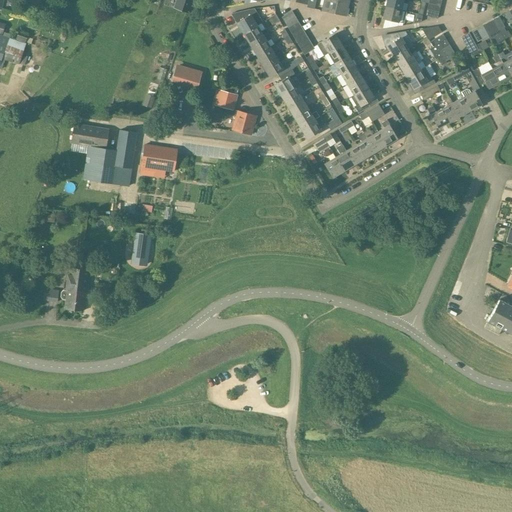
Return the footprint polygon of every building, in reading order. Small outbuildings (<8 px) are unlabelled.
[(193,0),(176,0),(175,4),(190,9),(188,13),(189,13),(193,0)] [(348,5),(326,0),(324,0),(323,10),(346,15),(348,5)] [(387,0),(386,6),(401,10),(403,3),(406,4),(406,0),(387,0)] [(429,3),(427,9),(439,12),(441,6),(429,3)] [(398,23),(401,10),(386,6),(383,19),(398,23)] [(246,9),(232,13),(238,22),(237,23),(244,33),(257,25),(261,23),(263,22),(255,8),(246,9)] [(438,18),(439,12),(427,9),(426,15),(438,18)] [(281,17),(285,23),(296,17),(292,11),(281,17)] [(276,14),(269,18),(273,25),(280,20),(276,14)] [(499,16),(494,19),(499,30),(504,27),(505,27),(499,16)] [(285,23),(288,28),(299,21),(296,17),(285,23)] [(494,19),(488,22),(494,33),(499,30),(494,19)] [(288,28),(291,33),(302,27),(299,21),(288,28)] [(494,33),(488,22),(482,25),(488,36),(494,33)] [(257,25),(244,33),(250,44),(269,33),(266,28),(265,29),(260,32),(257,25)] [(482,25),(477,28),(483,39),(488,36),(482,25)] [(422,29),(427,37),(427,36),(429,39),(442,32),(438,26),(422,29)] [(291,33),(294,38),(305,32),(302,27),(291,33)] [(506,31),(504,27),(499,30),(504,39),(511,35),(508,30),(506,31)] [(483,39),(477,28),(471,31),(477,42),(483,39)] [(284,38),(288,35),(285,29),(280,32),(284,38)] [(499,30),(494,33),(488,36),(490,38),(495,38),(497,42),(504,39),(499,30)] [(387,46),(394,57),(407,49),(414,45),(405,31),(385,35),(389,45),(387,46)] [(294,38),(297,43),(308,37),(305,32),(294,38)] [(478,49),(476,45),(469,32),(461,37),(467,48),(470,53),(478,49)] [(269,33),(250,44),(257,55),(270,47),(267,42),(272,38),(269,33)] [(323,56),(328,53),(342,45),(335,33),(316,45),(323,56)] [(5,53),(21,59),(25,45),(26,43),(9,38),(10,37),(1,35),(0,34),(0,67),(3,59),(5,53)] [(432,40),(436,45),(446,39),(443,34),(432,40)] [(292,42),(288,35),(284,38),(288,44),(292,42)] [(427,36),(427,37),(422,39),(426,45),(431,43),(429,39),(427,36)] [(297,43),(300,48),(311,42),(308,37),(297,43)] [(449,44),(446,39),(436,45),(436,46),(439,50),(449,44)] [(311,42),(300,48),(304,55),(315,48),(311,42)] [(449,44),(439,50),(440,51),(442,56),(453,50),(449,44)] [(328,53),(334,63),(348,55),(342,45),(328,53)] [(273,52),(270,47),(257,55),(263,65),(281,54),(278,50),(273,52)] [(394,57),(400,67),(419,56),(416,51),(411,54),(407,49),(394,57)] [(456,55),(453,50),(442,56),(443,56),(446,61),(451,58),(456,55)] [(281,54),(263,65),(270,76),(277,72),(279,77),(292,69),(304,61),(301,56),(284,66),(284,67),(283,68),(279,62),(284,59),(281,54)] [(490,65),(492,69),(499,82),(510,76),(501,59),(498,54),(493,56),(496,62),(490,65)] [(306,58),(310,64),(314,61),(310,55),(306,58)] [(334,63),(341,74),(354,66),(348,55),(334,63)] [(422,61),(419,56),(400,67),(407,78),(420,70),(417,64),(422,61)] [(446,62),(446,61),(443,56),(438,59),(442,65),(446,62)] [(510,76),(511,75),(511,58),(507,61),(504,57),(501,59),(510,76)] [(314,61),(310,64),(314,70),(318,67),(314,61)] [(341,74),(347,85),(361,77),(354,66),(341,74)] [(177,67),(173,82),(198,89),(202,74),(177,67)] [(420,70),(407,78),(414,89),(421,85),(424,90),(435,83),(426,67),(420,70)] [(488,89),(499,82),(492,69),(482,75),(478,68),(472,71),(480,85),(485,82),(488,89)] [(292,69),(279,77),(282,81),(275,85),(282,96),(295,88),(289,78),(295,75),(292,69)] [(305,73),(309,79),(313,77),(309,70),(305,73)] [(461,72),(452,77),(455,81),(464,76),(461,72)] [(319,79),(323,85),(327,83),(323,76),(319,79)] [(313,77),(309,79),(313,85),(317,83),(313,77)] [(347,85),(353,95),(367,87),(361,77),(347,85)] [(449,85),(455,81),(452,77),(446,80),(449,85)] [(437,85),(431,89),(433,93),(440,89),(437,85)] [(367,87),(353,95),(351,97),(356,105),(354,106),(355,108),(353,110),(355,115),(373,104),(370,100),(374,98),(367,87)] [(282,96),(288,106),(301,98),(295,88),(282,96)] [(220,112),(237,116),(233,130),(251,134),(256,116),(234,110),(238,95),(219,89),(214,108),(214,110),(220,112)] [(434,94),(433,93),(431,89),(420,94),(423,100),(434,94)] [(482,105),(477,96),(475,91),(470,93),(469,90),(466,89),(461,92),(463,97),(471,111),(482,105)] [(318,94),(322,100),(326,98),(322,91),(318,94)] [(448,105),(442,109),(449,123),(460,117),(452,103),(453,103),(449,96),(444,99),(448,105)] [(458,100),(453,103),(452,103),(460,117),(471,111),(463,97),(461,96),(459,96),(458,98),(458,100)] [(332,100),(336,106),(340,104),(336,97),(332,100)] [(288,106),(295,117),(308,109),(301,98),(288,106)] [(326,98),(322,100),(325,107),(330,104),(326,98)] [(340,104),(336,106),(339,113),(344,110),(340,104)] [(366,112),(369,116),(372,122),(385,114),(378,104),(366,112)] [(438,129),(449,123),(442,109),(436,112),(433,106),(427,109),(431,115),(426,117),(430,124),(434,122),(438,129)] [(295,117),(301,128),(314,120),(319,116),(316,111),(311,114),(308,109),(295,117)] [(342,123),(335,112),(331,115),(334,121),(328,125),(330,130),(342,123)] [(369,116),(366,112),(360,116),(362,120),(369,116)] [(314,120),(301,128),(308,138),(321,130),(314,120)] [(384,128),(378,132),(386,145),(397,139),(390,127),(391,126),(387,120),(382,123),(384,128)] [(345,125),(348,129),(354,125),(351,121),(345,125)] [(105,148),(105,147),(106,145),(107,145),(108,142),(106,142),(108,130),(75,124),(72,143),(88,145),(105,148)] [(341,133),(348,129),(345,125),(338,129),(341,133)] [(116,149),(105,147),(105,148),(88,145),(82,179),(129,186),(131,169),(137,132),(119,129),(116,149)] [(370,129),(364,132),(376,151),(386,145),(378,132),(373,135),(370,129)] [(365,158),(376,151),(364,132),(358,136),(362,142),(357,145),(365,158)] [(324,138),(326,142),(333,138),(330,134),(324,138)] [(329,147),(326,142),(324,138),(313,144),(319,154),(329,147)] [(340,154),(336,157),(343,171),(354,164),(346,151),(342,144),(336,147),(340,154)] [(173,172),(176,150),(145,145),(141,167),(173,172)] [(357,145),(346,151),(354,164),(365,158),(357,145)] [(204,161),(215,163),(216,154),(205,152),(204,161)] [(333,177),(343,171),(336,157),(325,164),(333,177)] [(136,232),(132,262),(147,264),(151,234),(136,232)] [(79,262),(78,268),(73,310),(83,311),(85,292),(87,292),(90,270),(88,269),(88,263),(79,262)] [(73,310),(78,268),(68,267),(66,290),(64,290),(61,292),(61,297),(63,299),(66,300),(65,309),(73,310)] [(46,301),(58,302),(59,290),(47,289),(46,301)] [(511,305),(499,299),(487,321),(511,334),(511,305)]
